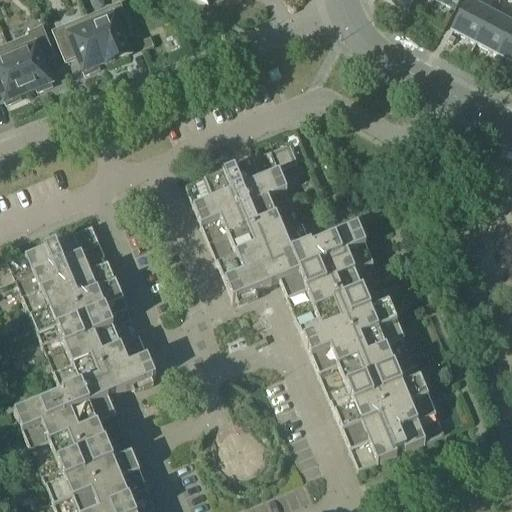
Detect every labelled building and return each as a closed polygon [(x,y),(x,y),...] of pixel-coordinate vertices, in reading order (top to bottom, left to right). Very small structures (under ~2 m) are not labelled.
[(381,0),(406,13),(412,0),(424,0),(430,3),(431,0),(381,0)] [(465,5),(450,35),(473,47),(489,18),(465,5)] [(85,21),(105,67),(105,69),(128,59),(121,42),(131,38),(131,39),(133,38),(119,6),(85,21)] [(473,47),(494,58),(489,67),(492,69),(511,30),(511,29),(489,18),(473,47)] [(105,67),(85,21),(51,35),(64,67),(65,66),(65,65),(77,61),(84,79),(98,74),(96,70),(105,67)] [(7,48),(27,96),(36,93),(37,96),(51,90),(40,65),(52,60),(52,61),(54,60),(41,30),(26,36),(28,39),(7,48)] [(511,30),(492,69),(494,70),(499,61),(511,67),(511,30)] [(27,96),(7,48),(0,50),(0,94),(6,109),(19,104),(18,100),(27,96)] [(271,85),(281,81),(277,71),(268,75),(271,85)] [(232,308),(280,288),(358,476),(444,441),(443,439),(441,439),(435,423),(436,423),(416,374),(415,375),(403,347),(405,347),(385,298),(383,299),(371,271),(373,271),(357,232),(310,251),(302,232),(300,233),(285,196),(287,196),(279,177),(298,169),(290,150),(185,193),(232,308)] [(154,511),(108,402),(155,383),(92,231),(0,269),(0,291),(16,286),(23,303),(21,304),(41,352),(43,351),(55,378),(53,379),(61,398),(14,418),(31,457),(33,457),(44,483),(42,484),(53,511),(154,511)]
